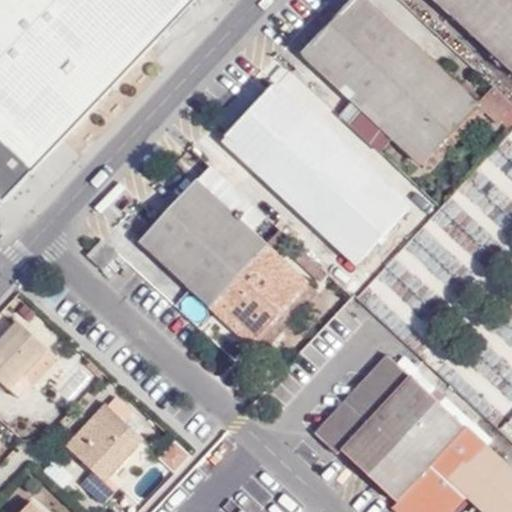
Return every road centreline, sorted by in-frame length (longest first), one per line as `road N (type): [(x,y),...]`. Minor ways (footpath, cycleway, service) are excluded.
road 1 (residential): [(38,239),(343,511)]
road 2 (residential): [(38,239),(258,0)]
